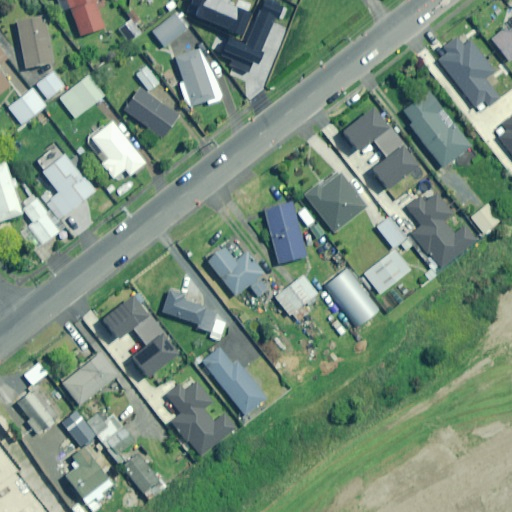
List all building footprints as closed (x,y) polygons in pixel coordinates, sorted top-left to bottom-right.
[(95,0),(64,0),(77,39),(105,30),(95,0)] [(241,0),(210,0),(210,36),(241,37),(241,0)] [(276,13),(256,6),(248,25),(268,33),(276,13)] [(511,13),(511,11),(497,22),(502,29),(489,40),(508,65),(511,62),(511,13)] [(162,50),(171,43),(174,46),(180,41),(177,38),(186,31),(173,14),(149,33),(162,50)] [(45,18),(14,23),(21,70),(52,65),(45,18)] [(0,66),(10,58),(0,46),(0,96),(9,88),(0,77),(0,66)] [(207,106),(219,103),(221,96),(208,68),(203,62),(199,51),(174,59),(177,70),(169,73),(172,84),(177,83),(181,97),(175,98),(179,109),(186,107),(187,109),(206,103),(207,106)] [(458,57),(442,70),(466,99),(498,73),(482,53),(466,66),(458,57)] [(157,83),(144,66),(133,75),(147,91),(157,83)] [(64,87),(51,72),(35,85),(49,101),(64,87)] [(104,96),(86,76),(69,91),(87,111),(104,96)] [(180,116),(138,88),(122,112),(145,128),(139,138),(150,146),(156,137),(163,142),(180,116)] [(33,89),(8,109),(15,118),(11,122),(18,130),(47,106),(33,89)] [(432,91),(402,112),(410,123),(408,125),(440,172),(472,149),(432,91)] [(112,123),(90,139),(108,162),(102,167),(113,181),(125,172),(130,178),(145,167),(112,123)] [(415,151),(406,158),(385,131),(356,153),(386,194),(410,176),(424,194),(439,183),(415,151)] [(62,156),(42,172),(59,194),(45,204),(59,221),(101,188),(83,165),(74,172),(62,156)] [(5,165),(0,166),(0,223),(21,217),(5,165)] [(369,208),(341,171),(306,197),(334,234),(369,208)] [(37,200),(22,212),(33,226),(28,230),(41,247),(62,230),(37,200)] [(469,216),(482,236),(501,223),(487,203),(469,216)] [(293,207),(265,213),(277,265),(305,259),(293,207)] [(392,250),(400,245),(404,250),(410,246),(406,240),(390,219),(376,229),(392,250)] [(467,226),(458,233),(466,243),(475,237),(467,226)] [(223,248),(206,261),(235,298),(248,288),(256,297),(271,286),(244,251),(233,260),(223,248)] [(409,271),(392,251),(362,277),(378,296),(409,271)] [(378,312),(346,270),(323,286),(355,329),(378,312)] [(273,297),(288,317),(291,315),(297,324),(311,314),(304,305),(317,296),(302,276),(273,297)] [(211,305),(168,290),(160,314),(196,326),(195,330),(208,335),(207,338),(219,342),(225,324),(215,321),(217,314),(209,311),(211,305)] [(180,422),(206,402),(173,359),(178,354),(152,320),(132,335),(150,359),(146,362),(166,389),(170,386),(177,395),(176,396),(175,396),(175,397),(174,398),(174,399),(174,400),(174,401),(174,402),(174,403),(174,404),(175,404),(176,405),(170,409),(180,422)] [(224,346),(202,363),(243,417),(265,401),(224,346)] [(118,376),(98,352),(61,382),(80,406),(118,376)] [(30,392),(15,404),(27,419),(23,422),(35,437),(54,422),(30,392)] [(97,417),(86,425),(114,459),(134,443),(112,417),(103,424),(97,417)] [(0,470),(11,461),(0,447),(0,445),(7,440),(0,430),(0,470)] [(111,487),(83,449),(69,459),(77,469),(62,480),(82,508),(111,487)] [(119,468),(146,502),(164,488),(138,454),(119,468)] [(0,511),(9,511),(26,500),(8,476),(0,481),(0,511)]
